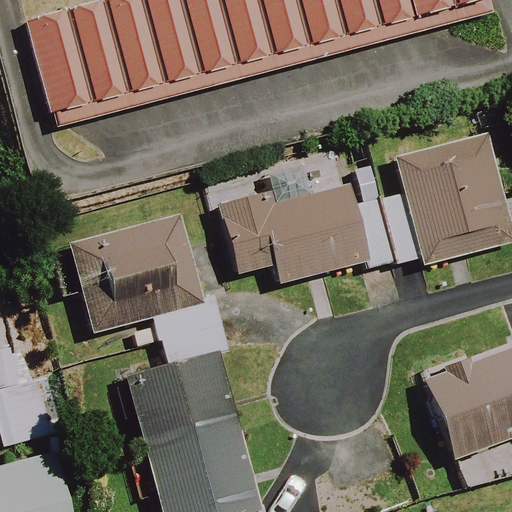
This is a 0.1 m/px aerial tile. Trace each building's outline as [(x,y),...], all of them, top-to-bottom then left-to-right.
[(100,0),(22,21),(52,130),(488,9),(485,0),(100,0)] [(375,205),(391,272),(411,267),(413,274),(502,253),(477,145),(389,165),(396,200),(375,205)] [(391,272),(375,205),(348,211),(344,193),(272,210),(270,203),(213,216),(228,283),(267,274),(271,293),(355,273),(357,279),(391,272)] [(159,377),(209,364),(221,361),(198,276),(183,219),(58,253),(83,343),(121,333),(127,356),(152,349),(159,377)] [(0,454),(39,442),(10,349),(0,352),(0,454)] [(511,350),(416,382),(444,466),(511,443),(511,350)] [(248,511),(209,364),(159,377),(116,389),(149,511),(248,511)] [(60,511),(47,460),(0,472),(0,511),(60,511)]
